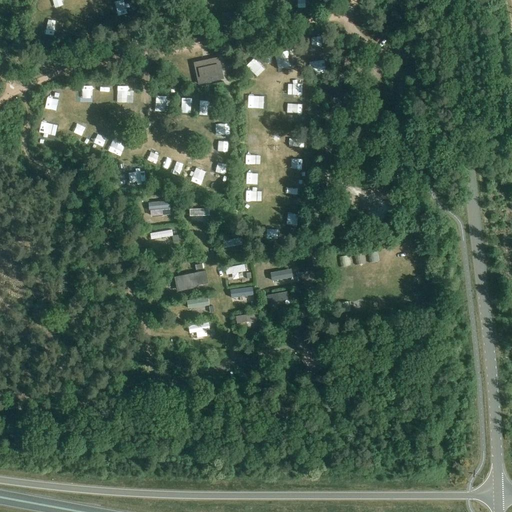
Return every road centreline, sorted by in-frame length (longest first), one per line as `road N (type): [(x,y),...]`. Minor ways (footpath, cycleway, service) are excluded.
road 1 (track): [(0,420),(60,412),(148,385),(130,302),(101,233),(0,53)]
road 2 (trunk): [(498,495),(176,495),(0,480)]
road 3 (tertiary): [(449,0),(498,495)]
road 4 (track): [(148,385),(295,342),(349,11)]
road 5 (track): [(351,0),(349,11),(334,17),(77,67),(0,101)]
